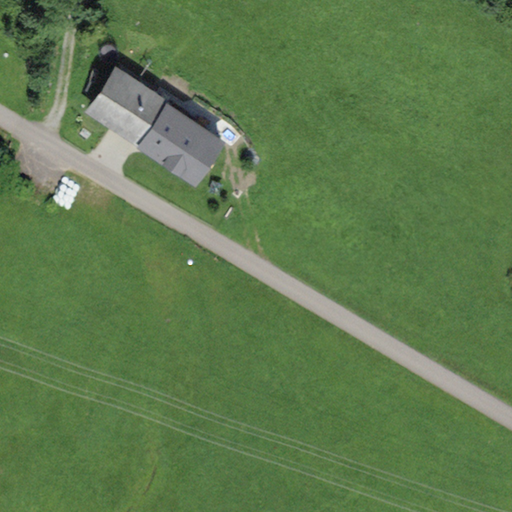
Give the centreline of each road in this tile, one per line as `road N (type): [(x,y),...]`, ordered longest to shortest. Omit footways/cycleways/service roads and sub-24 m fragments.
road 1 (unclassified): [(0,118),(511,421)]
road 2 (track): [(48,146),(75,14),(88,0)]
